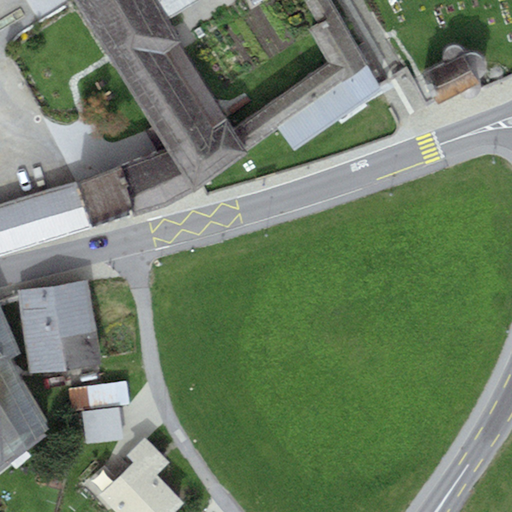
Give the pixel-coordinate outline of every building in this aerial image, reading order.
[(81,0),(171,144),(194,182),(199,179),(206,194),(395,132),(426,103),(406,69),(366,0),(81,0)] [(446,47),(420,61),(425,71),(424,72),(428,78),(439,97),(459,86),(461,90),(465,92),(469,92),(473,91),(478,88),(480,82),(479,78),(477,73),(481,70),(483,66),(484,61),(482,57),(479,53),(475,51),(470,51),(466,53),(463,47),(457,44),(451,44),(446,47)] [(78,182),(92,221),(121,211),(166,196),(194,182),(171,144),(106,170),(77,180),(78,182)] [(0,247),(18,244),(57,231),(92,221),(78,182),(0,205),(0,247)] [(32,366),(98,356),(87,281),(60,285),(21,291),(32,366)] [(4,316),(0,308),(0,460),(11,452),(8,448),(39,424),(40,425),(48,420),(23,378),(11,350),(16,347),(2,318),(4,316)] [(124,382),(71,388),(73,406),(127,399),(124,382)] [(122,435),(118,406),(85,410),(89,440),(122,435)] [(131,451),(138,458),(152,471),(165,459),(145,438),(131,451)] [(165,511),(179,499),(152,471),(138,458),(118,477),(104,491),(124,511),(165,511)] [(104,491),(118,477),(104,463),(91,476),(104,491)]
